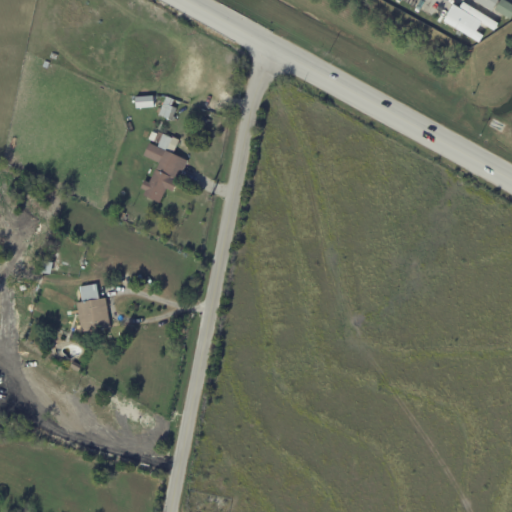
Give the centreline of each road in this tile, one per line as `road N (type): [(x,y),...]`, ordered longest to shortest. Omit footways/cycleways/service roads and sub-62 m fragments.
road 1 (residential): [(258,37),(165,511)]
road 2 (secondary): [(186,0),(511,177)]
